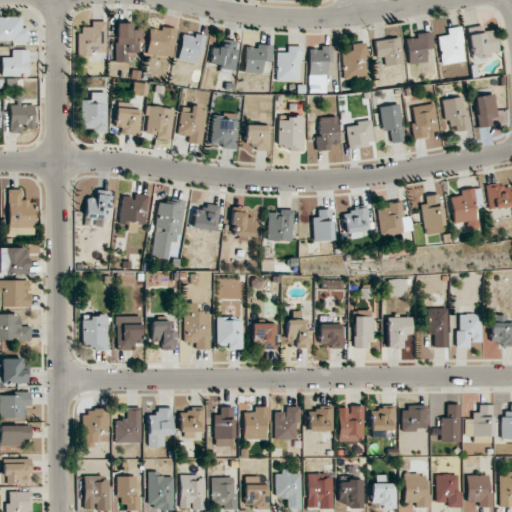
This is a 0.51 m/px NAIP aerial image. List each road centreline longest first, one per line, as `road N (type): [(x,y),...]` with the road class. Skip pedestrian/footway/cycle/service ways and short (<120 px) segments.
road 1 (residential): [(0,160),(105,160),(313,181),(511,149)]
road 2 (residential): [(55,0),(60,511)]
road 3 (residential): [(59,380),(511,375)]
road 4 (residential): [(448,0),(292,19),(178,0)]
